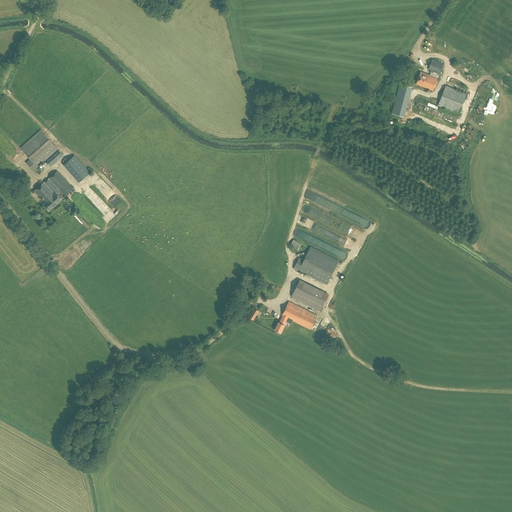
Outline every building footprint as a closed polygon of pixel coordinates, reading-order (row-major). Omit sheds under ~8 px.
[(433,91),(444,64),(432,59),(428,70),(431,71),(429,75),(421,72),(416,84),(433,91)] [(403,117),(411,87),(400,84),(392,113),(403,117)] [(458,114),(466,94),(445,86),(438,106),(458,114)] [(508,109),(509,106),(507,104),(504,103),(505,102),(498,93),(497,98),(493,97),(488,109),(487,109),(486,113),(484,114),(486,116),(485,118),(489,120),(492,118),(494,113),(499,115),(501,113),(500,115),(503,120),(507,117),(509,112),(505,111),(508,109)] [(480,100),(482,97),(479,95),(477,98),(480,99),(479,103),(487,107),(488,105),(480,100)] [(493,120),(502,124),(504,120),(495,116),(493,120)] [(33,171),(58,149),(41,130),(20,148),(30,159),(26,163),(33,171)] [(51,166),(63,155),(58,150),(46,161),(51,166)] [(79,182),(89,173),(74,156),(64,165),(79,182)] [(65,179),(57,171),(45,181),(34,191),(45,203),(43,205),(49,211),(61,200),(55,193),(59,190),(65,196),(74,189),(66,181),(66,180),(65,179)] [(96,206),(104,201),(97,190),(90,195),(96,206)] [(298,250),(301,245),(293,240),(290,245),(298,250)] [(310,247),(303,260),(299,258),(294,268),(327,284),(338,261),(310,247)] [(320,311),(328,294),(299,280),(291,297),(320,311)] [(241,308),(246,302),(240,297),(235,304),(241,308)] [(310,330),(317,316),(289,301),(282,315),(283,316),(279,322),(278,322),(274,330),(280,333),(284,325),(286,322),(291,324),(292,321),(310,330)] [(254,308),(248,318),(253,320),(259,311),(254,308)]
